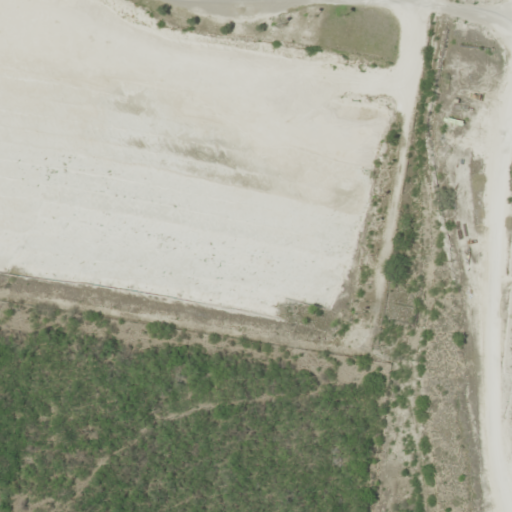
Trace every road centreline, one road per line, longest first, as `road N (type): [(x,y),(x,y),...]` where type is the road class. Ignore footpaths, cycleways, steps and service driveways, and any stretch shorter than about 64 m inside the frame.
road 1 (residential): [(351,347),(372,315),(425,6)]
road 2 (residential): [(377,0),(511,28)]
